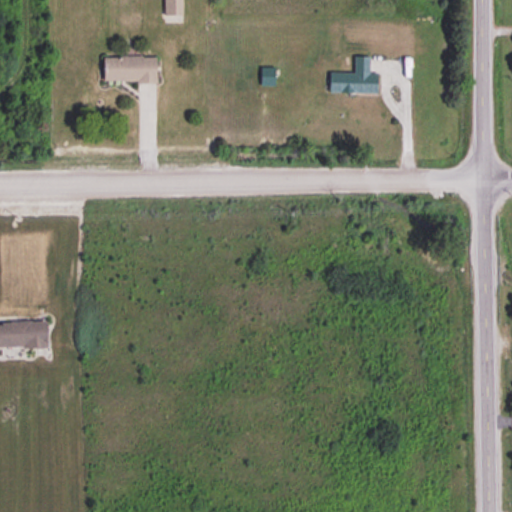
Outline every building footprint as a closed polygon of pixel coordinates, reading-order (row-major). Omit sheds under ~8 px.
[(181,0),(162,0),(163,16),(182,16),(181,0)] [(155,83),(155,57),(101,57),(101,83),(155,83)] [(328,93),(376,94),(377,74),(368,74),(368,57),(353,57),(353,74),(328,73),(328,93)] [(274,69),(260,69),(260,86),(274,86),(274,69)] [(0,347),(44,347),(44,322),(0,322),(0,347)]
